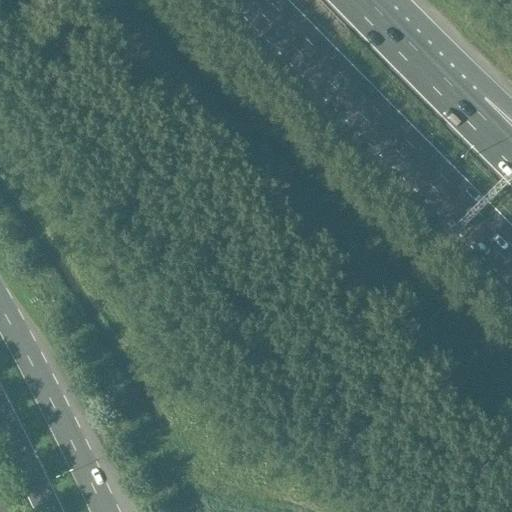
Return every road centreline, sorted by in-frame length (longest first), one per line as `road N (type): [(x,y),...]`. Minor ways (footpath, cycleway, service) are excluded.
road 1 (motorway): [(258,0),(511,255)]
road 2 (primary): [(101,511),(0,307)]
road 3 (motorway): [(471,115),(356,0)]
